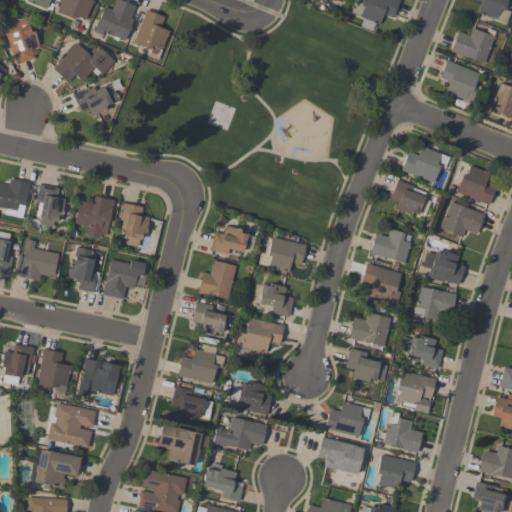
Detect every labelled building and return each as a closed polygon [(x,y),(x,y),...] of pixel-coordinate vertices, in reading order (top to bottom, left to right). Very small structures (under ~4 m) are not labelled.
[(49,0),(46,9),(27,1),(26,2),(20,0),(49,0)] [(56,12),(60,0),(90,0),(93,1),(91,6),(90,6),(85,20),(75,16),(74,19),(56,12)] [(93,31),(97,19),(98,20),(103,7),(111,10),(114,0),(117,0),(135,6),(130,18),(132,19),(124,41),(118,38),(117,41),(111,39),(112,36),(103,32),(102,35),(93,31)] [(398,0),(392,17),(385,14),(384,16),(382,16),(378,25),(375,23),(372,31),(360,26),(363,18),(350,13),(355,1),(360,3),(361,0),(398,0)] [(472,0),(507,0),(504,9),(510,11),(505,23),(480,13),(480,14),(476,12),(480,3),(472,0)] [(132,43),(145,10),(163,17),(159,27),(168,31),(157,60),(145,56),(147,49),(132,43)] [(2,26),(26,18),(31,32),(34,31),(39,47),(31,50),(34,58),(16,65),(2,26)] [(469,35),(471,28),(494,37),(483,63),(464,56),(463,57),(449,51),(457,31),(469,35)] [(67,82),(52,69),(76,43),(88,54),(96,45),(113,61),(101,74),(94,68),(81,81),(74,75),(67,82)] [(444,93),(448,83),(446,82),(447,80),(439,77),(446,60),(451,62),(450,63),(478,74),(466,102),(444,93)] [(511,113),(510,118),(489,110),(499,83),(511,88),(511,113)] [(118,101),(109,105),(109,104),(104,106),(106,110),(91,117),(87,109),(80,113),(72,94),(86,87),(87,89),(93,87),(94,90),(102,87),(102,88),(110,84),(118,101)] [(400,171),(408,151),(417,155),(421,146),(425,148),(424,148),(440,154),(436,165),(439,166),(433,183),(400,171)] [(487,205),(455,193),(462,174),(466,176),(469,166),(489,173),(485,182),(495,186),(487,205)] [(0,183),(8,185),(9,179),(30,183),(29,188),(28,188),(24,206),(18,205),(16,211),(0,208),(0,183)] [(389,198),(396,180),(412,186),(412,188),(424,193),(423,197),(424,198),(420,207),(421,208),(418,215),(411,212),(410,215),(394,209),(397,201),(389,198)] [(58,188),(56,198),(64,199),(61,216),(58,215),(56,222),(53,222),(52,227),(40,225),(41,219),(32,217),(36,202),(35,202),(38,184),(58,188)] [(84,235),(86,226),(73,224),(78,201),(92,204),(93,197),(114,201),(113,206),(112,206),(108,224),(107,224),(105,236),(99,235),(98,238),(84,235)] [(438,229),(441,220),(443,221),(450,202),(469,210),(469,209),(483,215),(476,235),(464,230),(461,238),(438,229)] [(142,208),(140,216),(148,218),(145,234),(142,233),(140,241),(138,240),(137,247),(124,245),(125,237),(122,236),(123,230),(120,229),(122,221),(119,221),(122,204),(142,208)] [(226,255),(209,251),(213,233),(223,235),(224,226),(240,230),(240,234),(247,235),(245,241),(242,252),(227,249),(226,255)] [(375,233),(387,237),(389,229),(404,234),(410,236),(408,242),(409,243),(403,263),(382,257),(382,258),(368,254),(375,233)] [(305,245),(300,265),(290,263),(287,273),(267,268),(267,267),(257,265),(260,253),(263,254),(267,238),(270,239),(270,237),(300,245),(300,244),(305,245)] [(53,276),(50,276),(50,277),(38,274),(37,281),(17,277),(18,272),(19,272),(24,249),(23,249),(25,239),(34,241),(33,249),(58,254),(53,276)] [(0,272),(0,240),(9,242),(6,256),(12,258),(8,275),(0,272)] [(89,274),(95,275),(92,293),(77,290),(79,282),(75,281),(75,280),(66,278),(70,262),(73,263),(76,248),(92,251),(90,259),(92,260),(89,274)] [(457,285),(443,281),(442,283),(426,278),(429,270),(420,267),(425,252),(433,255),(434,252),(441,254),(442,251),(458,256),(455,264),(463,267),(457,285)] [(146,266),(142,287),(133,285),(132,289),(125,287),(122,300),(101,295),(104,281),(105,281),(109,261),(128,264),(129,261),(143,264),(143,265),(146,266)] [(235,266),(227,299),(201,293),(200,294),(197,293),(202,272),(208,274),(211,264),(212,265),(213,261),(235,266)] [(396,304),(388,301),(388,302),(367,296),(370,286),(360,283),(365,263),(371,265),(399,274),(394,291),(400,292),(396,304)] [(261,286),(268,287),(269,284),(285,288),(283,296),(292,298),(288,317),(270,313),(271,307),(258,304),(260,293),(259,293),(261,286)] [(438,312),(436,320),(422,317),(422,318),(412,315),(414,306),(415,306),(419,287),(439,292),(439,291),(455,294),(450,315),(438,312)] [(196,332),(198,324),(190,322),(195,302),(212,306),(211,313),(224,316),(221,327),(222,327),(221,334),(214,332),(213,336),(196,332)] [(347,339),(352,318),(364,320),(366,313),(389,318),(382,347),(347,339)] [(283,326),(279,344),(272,342),(271,344),(268,344),(265,354),(256,352),(255,357),(246,355),(247,351),(240,350),(241,348),(235,346),(238,333),(244,335),(248,318),(277,325),(277,324),(283,326)] [(435,340),(433,348),(441,350),(437,369),(420,365),(421,358),(407,355),(408,353),(398,351),(402,337),(410,339),(410,338),(418,339),(419,336),(435,340)] [(32,347),(27,375),(21,374),(20,378),(18,378),(16,385),(2,382),(3,375),(2,375),(3,368),(0,368),(3,351),(12,353),(13,344),(32,347)] [(176,377),(180,358),(189,360),(189,358),(192,359),(194,349),(200,350),(200,351),(214,354),(212,365),(215,366),(211,384),(182,378),(176,377)] [(382,382),(375,381),(368,380),(367,383),(351,379),(353,370),(344,367),(348,349),(366,353),(364,360),(379,363),(379,364),(386,366),(382,382)] [(61,353),(59,363),(61,363),(60,365),(69,366),(65,387),(55,385),(55,389),(36,385),(42,355),(41,355),(42,350),(61,353)] [(112,396),(87,390),(85,397),(76,395),(79,380),(81,380),(84,364),(83,364),(84,359),(118,366),(112,396)] [(505,367),(511,368),(511,390),(500,388),(505,367)] [(426,414),(412,411),(412,409),(401,407),(402,402),(397,401),(399,391),(396,390),(401,371),(429,378),(429,377),(435,379),(430,399),(419,397),(419,399),(429,401),(426,414)] [(270,397),(266,415),(234,408),(235,406),(228,405),(233,383),(240,385),(240,383),(247,385),(247,382),(264,386),(262,395),(270,397)] [(192,391),(191,392),(200,394),(199,399),(212,403),(208,420),(193,417),(192,420),(176,416),(178,407),(169,405),(174,387),(192,391)] [(493,416),(498,397),(507,399),(508,395),(511,396),(511,430),(500,427),(502,418),(493,416)] [(369,409),(366,421),(362,419),(357,437),(324,429),(329,409),(338,412),(341,402),(369,409)] [(87,448),(46,440),(49,424),(48,424),(50,415),(54,415),(56,403),(95,411),(92,422),(93,422),(92,428),(79,425),(78,428),(91,431),(87,448)] [(411,422),(409,430),(421,433),(416,453),(402,450),(402,449),(382,444),(383,440),(376,438),(378,432),(384,434),(388,416),(392,417),(393,412),(398,413),(397,419),(411,422)] [(266,426),(261,446),(249,443),(247,451),(212,443),(216,426),(221,428),(220,430),(228,431),(231,418),(266,426)] [(166,461),(169,446),(157,444),(158,438),(159,438),(162,426),(186,431),(186,432),(200,435),(197,450),(198,450),(197,457),(195,456),(193,467),(166,461)] [(362,449),(356,475),(324,468),(324,465),(323,464),(324,460),(325,459),(316,457),(321,438),(331,440),(330,441),(355,447),(355,448),(362,449)] [(485,451),(497,454),(499,446),(511,449),(511,478),(494,474),(494,475),(480,472),(485,451)] [(80,458),(76,477),(64,474),(62,479),(64,479),(62,489),(53,487),(54,487),(33,482),(35,473),(34,472),(35,465),(37,465),(40,451),(55,454),(55,453),(80,458)] [(399,480),(395,496),(381,493),(382,486),(376,485),(379,475),(376,474),(380,455),(414,463),(409,483),(399,480)] [(236,473),(233,482),(236,483),(235,486),(241,488),(238,502),(221,498),(222,492),(201,487),(204,477),(203,477),(205,469),(219,473),(219,469),(236,473)] [(185,478),(182,495),(177,494),(176,500),(178,501),(176,511),(161,511),(137,507),(139,496),(138,496),(139,491),(152,494),(153,489),(141,487),(145,470),(185,478)] [(483,511),(479,511),(482,501),(473,499),(477,482),(495,487),(494,492),(508,496),(507,500),(511,501),(511,510),(511,511),(483,511)] [(64,511),(65,499),(27,498),(26,511),(64,511)] [(347,511),(349,505),(320,498),(318,507),(307,505),(305,511),(347,511)]
